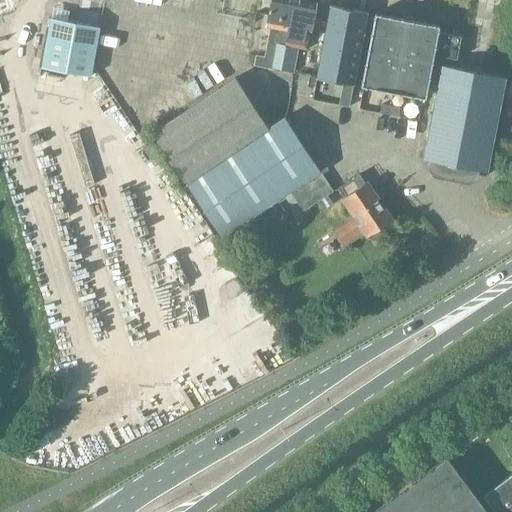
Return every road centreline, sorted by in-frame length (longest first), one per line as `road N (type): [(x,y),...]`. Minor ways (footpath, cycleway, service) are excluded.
road 1 (unknown): [(3,75),(10,133),(76,351),(106,391),(135,392),(208,354),(221,344),(216,318),(125,168),(25,83)]
road 2 (primary): [(511,272),(120,511)]
road 3 (primary): [(198,511),(511,289)]
